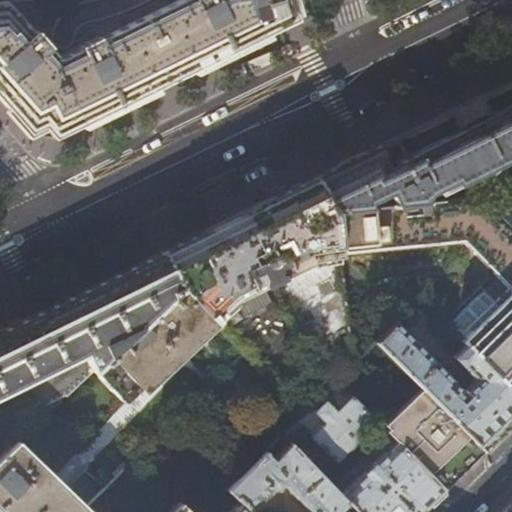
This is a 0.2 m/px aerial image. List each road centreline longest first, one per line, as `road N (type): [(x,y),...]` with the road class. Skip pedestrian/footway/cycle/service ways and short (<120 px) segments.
road 1 (secondary): [(57,224),(365,68)]
road 2 (secondary): [(365,68),(503,0)]
